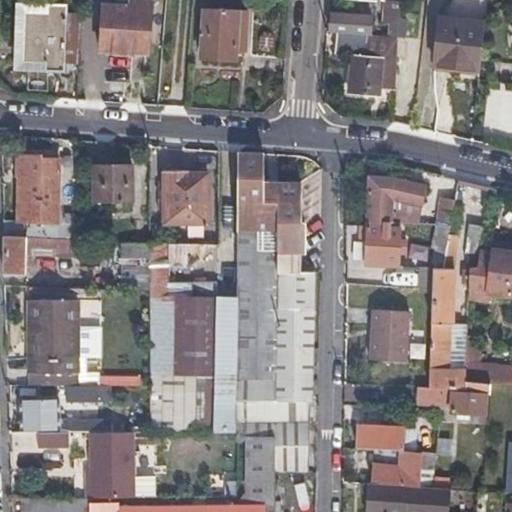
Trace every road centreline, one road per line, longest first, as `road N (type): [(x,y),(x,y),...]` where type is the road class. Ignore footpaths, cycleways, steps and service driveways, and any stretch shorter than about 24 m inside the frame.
road 1 (residential): [(336,138),(330,511)]
road 2 (residential): [(0,112),(301,134)]
road 3 (residential): [(336,138),(511,175)]
road 4 (residential): [(301,134),(310,0)]
